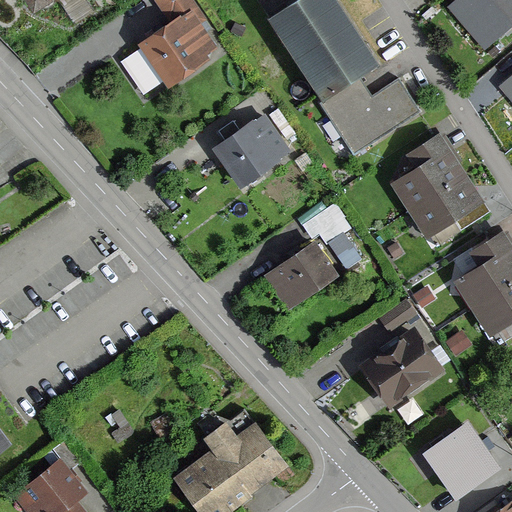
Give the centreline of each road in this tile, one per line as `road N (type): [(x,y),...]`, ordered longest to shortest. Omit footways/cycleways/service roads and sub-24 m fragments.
road 1 (residential): [(0,84),(360,474)]
road 2 (residential): [(511,187),(391,0)]
